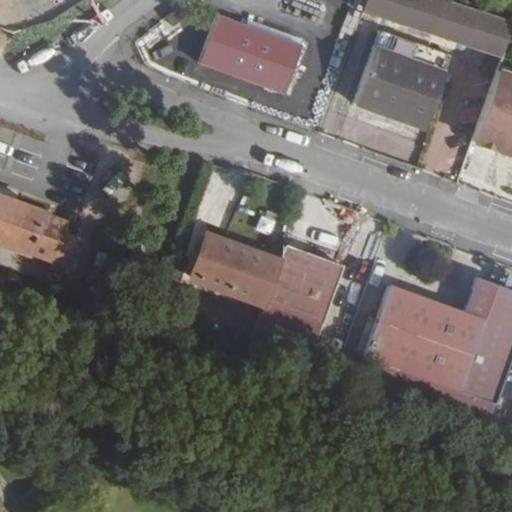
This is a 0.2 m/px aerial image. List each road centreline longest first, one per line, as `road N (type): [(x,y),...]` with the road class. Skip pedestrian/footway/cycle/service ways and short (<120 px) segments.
road 1 (unclassified): [(511,234),(265,146)]
road 2 (unclassified): [(76,86),(93,114),(115,127),(193,144),(265,146)]
road 3 (unclassified): [(265,146),(219,118),(112,80),(76,86)]
road 4 (unclassified): [(15,84),(137,0)]
